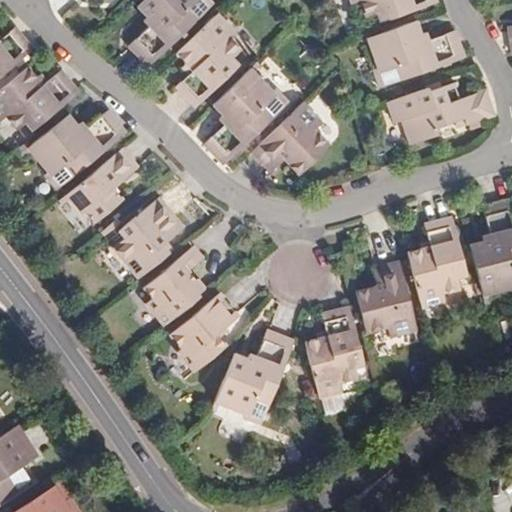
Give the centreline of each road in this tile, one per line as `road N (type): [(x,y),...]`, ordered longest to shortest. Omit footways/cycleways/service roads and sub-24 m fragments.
road 1 (residential): [(24,0),(111,100),(230,202),(299,214)]
road 2 (tertiary): [(1,269),(177,511)]
road 3 (residential): [(299,214),(511,153)]
road 4 (residential): [(511,402),(398,459)]
road 5 (residential): [(454,0),(511,106)]
